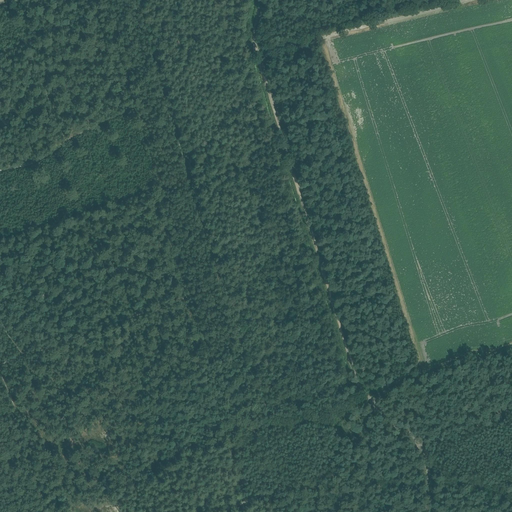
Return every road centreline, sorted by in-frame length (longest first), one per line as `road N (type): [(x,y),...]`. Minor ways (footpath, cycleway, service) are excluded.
road 1 (track): [(256,53),(356,384),(422,447)]
road 2 (track): [(256,53),(464,0)]
road 3 (track): [(207,511),(337,472)]
